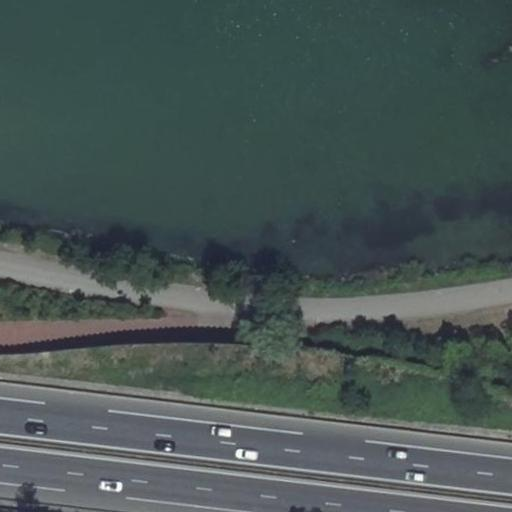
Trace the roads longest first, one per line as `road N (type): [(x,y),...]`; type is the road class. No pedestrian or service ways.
road 1 (trunk): [(511,476),(0,416)]
road 2 (trunk): [(0,464),(398,511)]
